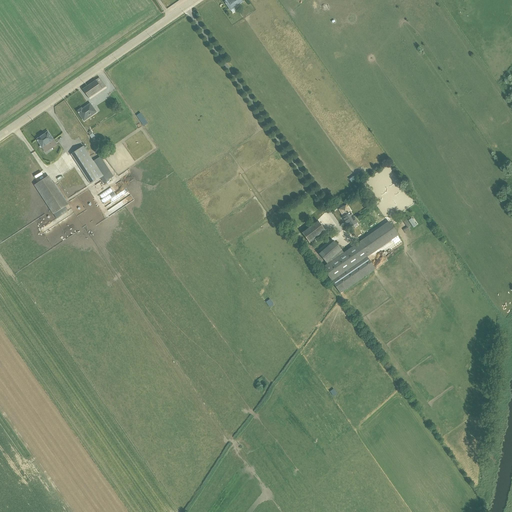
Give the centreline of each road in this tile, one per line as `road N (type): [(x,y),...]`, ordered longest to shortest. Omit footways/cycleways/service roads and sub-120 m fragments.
road 1 (tertiary): [(0,134),(193,0)]
road 2 (unknown): [(12,126),(48,173),(65,163),(71,140),(46,102)]
road 3 (track): [(0,409),(71,511)]
